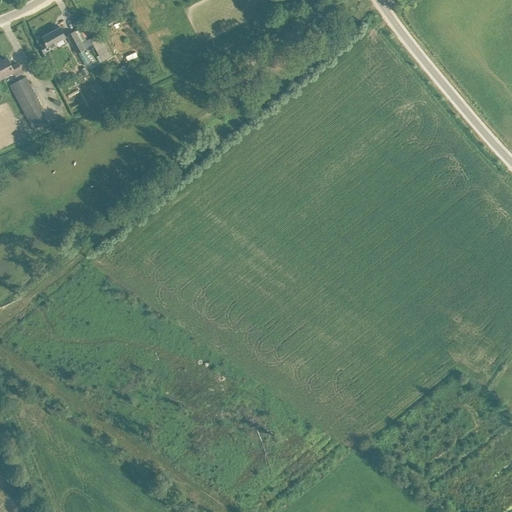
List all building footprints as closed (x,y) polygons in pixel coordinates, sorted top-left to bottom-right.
[(45,42),(40,45),(44,52),(57,45),(56,42),(65,37),(59,27),(42,36),(45,42)] [(75,31),(67,35),(77,53),(78,53),(84,50),(85,49),(81,42),(75,31)] [(89,37),(81,42),(85,49),(93,45),(89,37)] [(100,37),(92,42),(102,61),(111,56),(100,37)] [(0,78),(14,71),(16,76),(23,72),(18,63),(11,66),(7,58),(0,61),(0,78)] [(85,66),(80,69),(83,76),(89,73),(85,66)] [(9,85),(28,118),(43,110),(25,76),(9,85)]
